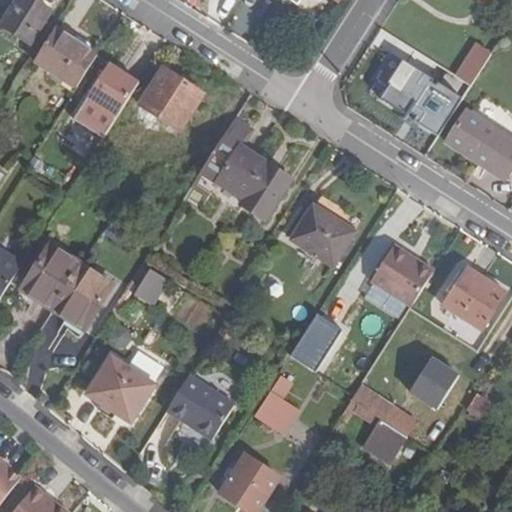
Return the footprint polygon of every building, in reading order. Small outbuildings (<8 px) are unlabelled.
[(40,6),(31,0),(17,0),(2,24),(32,43),(51,14),(40,6)] [(257,0),(239,22),(267,44),(290,16),(269,0),(257,0)] [(98,56),(55,29),(35,60),(78,88),(98,56)] [(470,88),(491,55),(477,46),(456,77),(470,88)] [(117,119),(139,85),(110,66),(88,100),(117,119)] [(203,96),(164,71),(141,105),(181,130),(203,96)] [(406,94),(399,89),(386,108),(401,119),(403,114),(431,132),(454,95),(420,72),(406,94)] [(511,167),(511,142),(467,113),(447,143),(504,180),(511,167)] [(239,212),(244,204),(247,200),(219,182),(241,148),(255,157),(258,152),(243,142),(251,129),(235,119),(222,139),(207,163),(184,199),(201,210),(211,194),(239,212)] [(207,163),(222,139),(205,128),(189,152),(207,163)] [(255,157),(241,148),(219,182),(247,200),(244,204),(265,218),(290,180),(255,157)] [(145,208),(105,180),(89,205),(129,232),(145,208)] [(354,233),(314,207),(293,240),(334,266),(354,233)] [(54,311),(83,265),(51,245),(22,291),(54,311)] [(433,273),(394,248),(370,284),(410,310),(433,273)] [(0,299),(24,265),(1,250),(0,251),(0,299)] [(115,285),(83,265),(54,311),(86,331),(115,285)] [(137,297),(160,307),(173,278),(150,268),(137,297)] [(505,294),(469,270),(445,306),(481,331),(505,294)] [(334,326),(317,315),(295,349),(291,358),(307,368),(334,326)] [(338,329),(334,326),(307,368),(311,370),(338,329)] [(438,410),(460,375),(433,358),(411,392),(438,410)] [(125,377),(148,391),(158,375),(135,360),(125,377)] [(85,403),(127,430),(150,392),(148,391),(125,377),(108,366),(85,403)] [(190,375),(167,411),(212,441),(235,405),(190,375)] [(272,394),(281,400),(292,384),(282,378),(272,394)] [(381,421),(383,423),(394,406),(362,385),(352,401),(381,421)] [(281,400),(272,394),(257,416),(285,434),(299,412),(281,400)] [(490,404),(478,395),(469,409),(482,417),(490,404)] [(347,408),(377,428),(381,421),(352,401),(347,408)] [(416,422),(394,406),(383,423),(407,437),(416,422)] [(389,465),(407,437),(383,423),(381,421),(377,428),(364,449),(389,465)] [(257,511),(280,479),(246,456),(222,492),(251,511),(257,511)] [(0,457),(0,505),(22,478),(5,464),(6,462),(0,457)] [(67,511),(36,486),(14,511),(67,511)]
